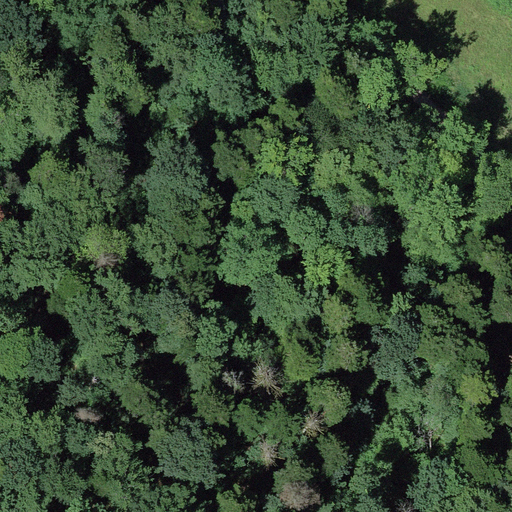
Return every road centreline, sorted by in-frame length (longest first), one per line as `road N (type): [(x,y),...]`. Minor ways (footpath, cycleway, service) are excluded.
road 1 (track): [(417,102),(413,198),(336,511)]
road 2 (track): [(511,204),(467,163),(333,0)]
